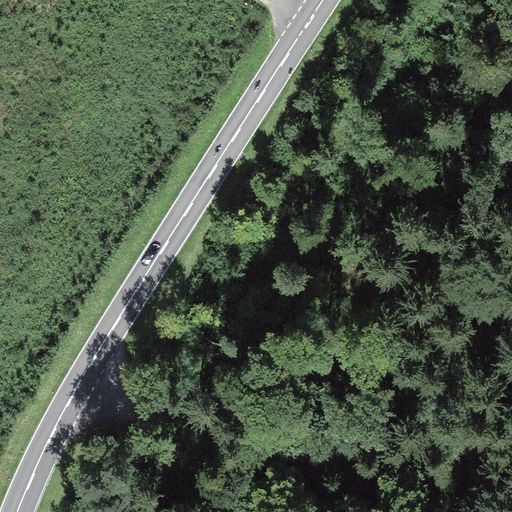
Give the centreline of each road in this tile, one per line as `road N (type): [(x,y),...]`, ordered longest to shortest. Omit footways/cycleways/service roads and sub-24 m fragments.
road 1 (primary): [(19,511),(85,374),(324,0)]
road 2 (track): [(249,511),(85,374)]
